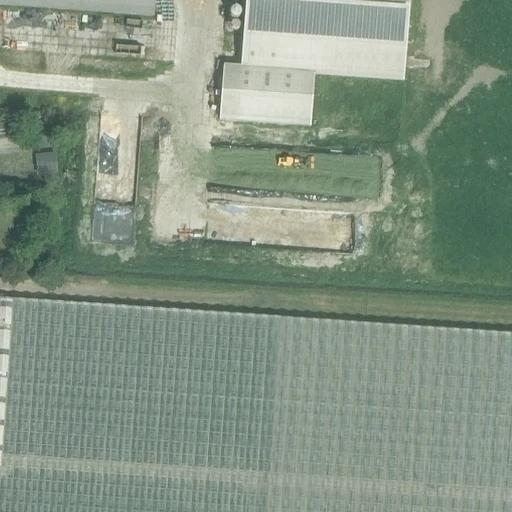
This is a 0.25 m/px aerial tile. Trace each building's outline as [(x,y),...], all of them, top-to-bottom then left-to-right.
[(0,0),(0,7),(155,18),(155,0),(0,0)] [(245,0),(241,69),(223,68),(219,123),(310,129),(314,75),(402,81),(408,0),(245,0)] [(22,123),(0,125),(0,139),(23,137),(22,123)] [(51,129),(37,130),(39,150),(53,149),(51,129)] [(54,154),(39,156),(41,176),(56,174),(54,154)] [(511,511),(511,336),(0,304),(0,511),(511,511)]
